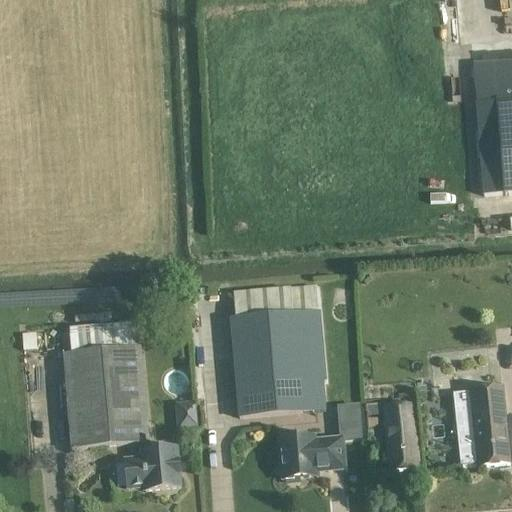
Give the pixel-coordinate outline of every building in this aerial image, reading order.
[(511,76),(494,78),(496,103),(475,105),(482,199),(511,196),(511,76)] [(364,305),(430,305),(430,275),(365,275),(364,305)] [(320,311),(318,311),(316,288),(233,295),(235,318),(229,319),(238,421),(326,413),(324,384),(327,384),(320,311)] [(150,445),(141,350),(139,326),(70,332),(72,355),(63,356),(71,452),(150,445)] [(503,388),(470,391),(478,469),(510,466),(503,388)] [(368,418),(385,416),(390,473),(418,470),(413,407),(385,409),(384,405),(367,407),(368,418)] [(195,408),(176,410),(178,433),(198,431),(195,408)] [(314,438),(279,441),(283,482),(317,479),(317,473),(345,471),(342,440),(315,443),(314,438)] [(142,461),(125,463),(127,491),(145,489),(145,493),(180,490),(176,450),(141,453),(142,461)]
